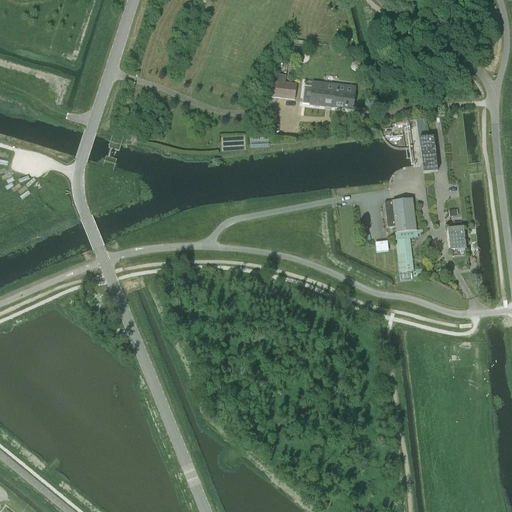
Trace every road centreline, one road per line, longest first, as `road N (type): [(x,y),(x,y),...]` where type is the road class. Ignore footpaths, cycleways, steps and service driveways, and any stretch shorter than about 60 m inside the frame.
road 1 (tertiary): [(205,511),(77,189),(132,0)]
road 2 (unknown): [(505,311),(481,92),(466,72),(367,0)]
road 3 (unknown): [(410,511),(387,330),(392,319),(462,335),(472,331),(475,314)]
road 4 (unknown): [(392,319),(249,272),(176,270),(111,281)]
